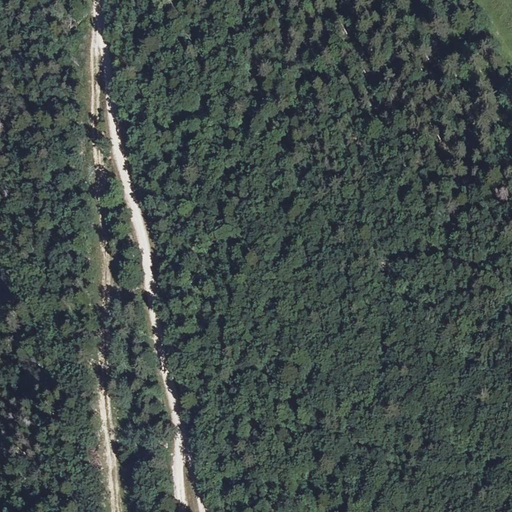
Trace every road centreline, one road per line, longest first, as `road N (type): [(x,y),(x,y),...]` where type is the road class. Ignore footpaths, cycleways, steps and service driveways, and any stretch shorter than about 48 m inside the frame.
road 1 (track): [(97,20),(85,134),(122,511)]
road 2 (track): [(183,435),(117,141),(98,0)]
